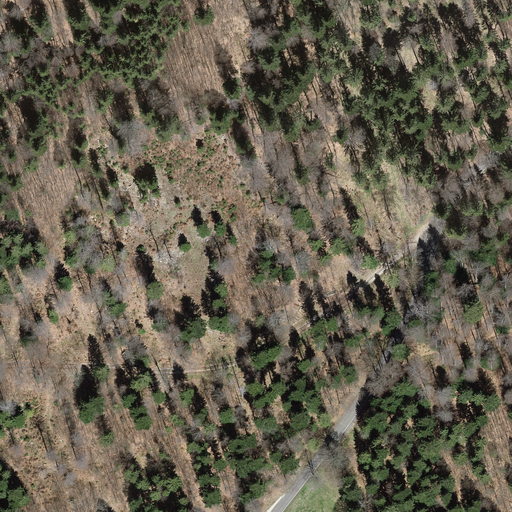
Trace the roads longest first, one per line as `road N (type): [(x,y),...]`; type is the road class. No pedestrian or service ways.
road 1 (track): [(435,230),(273,352),(225,367),(0,368)]
road 2 (tertiary): [(276,511),(387,354),(421,285),(444,207),(511,137)]
